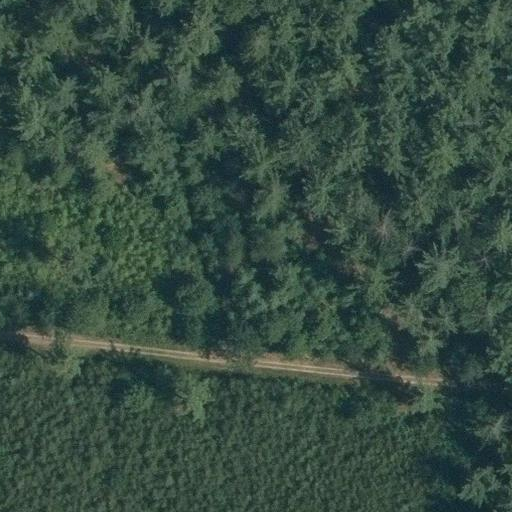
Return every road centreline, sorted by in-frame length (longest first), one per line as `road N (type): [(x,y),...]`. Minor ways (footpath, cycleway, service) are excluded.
road 1 (track): [(223,358),(511,369)]
road 2 (track): [(0,337),(223,358)]
